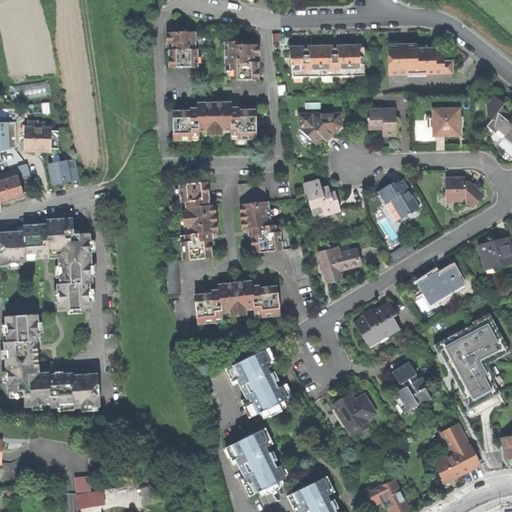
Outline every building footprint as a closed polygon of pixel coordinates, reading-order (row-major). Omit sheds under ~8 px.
[(168,68),(196,68),(196,49),(194,49),(194,33),(166,33),(166,44),(170,44),(174,43),(174,51),(170,51),(168,51),(168,68)] [(228,63),(229,81),(257,81),(257,63),(255,63),(250,63),(250,56),(254,56),(258,56),(258,51),(258,46),(242,46),(242,43),(227,43),(227,44),(227,51),(223,51),(224,63),(228,63)] [(406,75),(407,72),(417,72),(416,49),(416,44),(406,45),(405,46),(401,46),(399,46),(398,45),(387,45),(388,75),(406,75)] [(293,48),(288,48),(288,78),(363,77),(364,66),(360,66),(363,62),(363,60),(357,56),(363,56),(363,49),(359,49),(356,49),(356,47),(348,47),(339,47),(339,50),(333,50),(328,50),(328,47),(318,47),(309,48),(309,50),(303,50),(299,50),(299,48),(293,48)] [(426,49),(416,49),(417,72),(425,72),(425,74),(452,74),(451,62),(443,62),(443,55),(434,55),(434,50),(429,50),(426,50),(426,49)] [(506,135),(511,140),(511,114),(506,111),(501,107),(504,103),(493,95),(486,103),(487,116),(491,119),(486,126),(494,132),(499,125),(508,131),(506,135)] [(198,131),(214,131),(213,102),(196,102),(196,107),(196,111),(190,111),(190,112),(172,112),(172,141),(191,141),(191,136),(198,136),(198,131)] [(237,108),(230,108),(230,104),(230,102),(213,102),(214,131),(230,131),(230,136),(237,136),(237,140),(255,140),(255,109),(237,110),(237,108)] [(459,109),(432,110),(433,136),(444,136),(459,136),(459,126),(462,126),(462,115),(459,115),(459,109)] [(394,111),(367,112),(367,127),(381,127),(381,135),(387,135),(394,135),(394,111)] [(338,114),(296,114),(296,128),(309,141),(315,137),(318,141),(330,132),(338,126),(338,114)] [(25,127),(24,151),(37,151),(51,152),(51,128),(25,127)] [(0,171),(18,166),(22,165),(15,143),(0,148),(0,171)] [(55,185),(83,182),(81,160),(53,162),(55,185)] [(27,163),(22,165),(18,166),(22,178),(30,176),(27,163)] [(0,181),(0,203),(11,200),(23,196),(17,176),(0,181)] [(472,205),(483,194),(469,180),(464,180),(464,177),(455,177),(447,177),(447,194),(455,194),(456,199),(464,199),(472,205)] [(314,219),(339,211),(335,200),(332,192),(328,193),(326,186),(320,188),(317,180),(303,185),(314,219)] [(401,218),(418,208),(402,180),(394,185),(392,183),(387,186),(376,192),(382,204),(390,200),(401,218)] [(252,253),(281,250),(279,232),(274,233),(273,225),(270,226),(267,201),(266,201),(264,181),(238,183),(242,228),(245,228),(248,228),(249,236),(250,236),(252,253)] [(209,233),(216,232),(214,205),(209,206),(206,206),(205,200),(208,200),(206,183),(178,186),(179,203),(184,202),(187,235),(183,235),(183,243),(179,243),(181,260),(210,258),(209,242),(210,242),(210,240),(209,233)] [(24,225),(24,231),(0,232),(0,265),(26,264),(26,258),(49,257),(49,252),(58,252),(59,259),(60,284),(57,285),(58,310),(91,309),(91,283),(92,283),(91,234),(73,234),(73,219),(47,220),(47,221),(47,225),(40,225),(24,225)] [(477,246),(484,269),(493,266),(494,268),(511,263),(511,255),(507,238),(492,242),(477,246)] [(400,263),(420,251),(415,242),(395,254),(400,263)] [(295,282),(309,278),(300,245),(286,249),(295,282)] [(359,263),(354,249),(338,254),(336,248),(317,254),(326,282),(340,277),(338,271),(343,269),(359,263)] [(179,294),(178,261),(164,262),(166,295),(179,294)] [(426,299),(433,295),(437,301),(445,296),(444,294),(462,283),(452,266),(445,270),(447,272),(439,277),(436,272),(430,276),(416,283),(426,299)] [(213,294),(193,295),(196,324),(214,322),(214,317),(221,317),(220,313),(252,310),(253,314),(260,314),(260,319),(278,317),(275,287),(260,288),(260,287),(251,288),(250,284),(250,281),(218,284),(218,288),(219,292),(213,293),(213,294)] [(378,342),(380,345),(394,336),(385,321),(395,315),(387,302),(371,311),(373,315),(370,317),(366,319),(364,316),(353,322),(368,347),(378,342)] [(38,315),(5,317),(7,342),(4,342),(7,391),(23,391),(24,407),(49,405),(50,407),(73,405),(73,408),(99,406),(97,373),(72,375),(72,373),(59,374),(48,375),(48,372),(39,372),(37,349),(37,341),(39,340),(38,315)] [(268,349),(262,351),(270,367),(276,365),(268,349)] [(246,397),(255,416),(260,413),(284,402),(286,401),(280,388),(278,389),(275,383),(276,382),(274,377),(272,372),(270,372),(268,368),(270,367),(262,351),(231,366),(239,382),(246,397)] [(402,402),(407,411),(412,408),(413,410),(416,408),(415,407),(429,398),(424,389),(425,388),(419,378),(418,379),(408,364),(401,368),(392,373),(402,389),(393,394),(399,404),(402,402)] [(233,385),(239,382),(231,366),(225,369),(233,385)] [(511,406),(498,381),(479,391),(495,421),(511,411),(511,406)] [(286,385),(280,388),(286,401),(292,398),(286,385)] [(471,394),(457,401),(465,417),(479,410),(471,394)] [(348,438),(368,426),(365,420),(375,414),(363,395),(351,403),(347,397),(340,401),(331,405),(333,409),(331,411),(348,438)] [(248,418),(255,416),(246,397),(240,400),(248,418)] [(286,408),(284,402),(260,413),(263,419),(268,416),(269,419),(282,412),(281,410),(286,408)] [(471,449),(475,447),(472,439),(467,442),(457,424),(440,433),(452,455),(435,464),(444,482),(464,472),(479,464),(471,449)] [(264,428),(260,430),(268,445),(272,443),(264,428)] [(281,481),(285,479),(279,466),(277,467),(275,462),(273,462),(271,458),(268,453),(270,453),(267,446),(268,445),(260,430),(229,445),(237,461),(246,479),(254,495),(259,492),(281,481)] [(511,436),(501,438),(504,459),(511,458),(511,436)] [(232,463),(237,461),(229,445),(224,448),(232,463)] [(282,464),(279,466),(285,479),(289,477),(282,464)] [(96,491),(95,476),(79,476),(80,509),(110,508),(109,490),(96,491)] [(327,476),(323,479),(330,493),(334,491),(327,476)] [(249,497),(254,495),(246,479),(241,481),(249,497)] [(336,511),(336,510),(337,510),(335,504),(332,498),(331,499),(328,494),(330,493),(323,479),(291,495),(299,511),(336,511)] [(402,511),(409,509),(393,479),(377,487),(390,511),(402,511)] [(283,486),(281,481),(259,492),(261,497),(266,494),(266,496),(279,490),(278,489),(283,486)] [(143,505),(160,501),(157,485),(140,488),(143,505)] [(378,500),(371,487),(356,494),(362,507),(378,500)] [(294,511),(296,511),(299,511),(291,495),(287,497),(294,511)]
